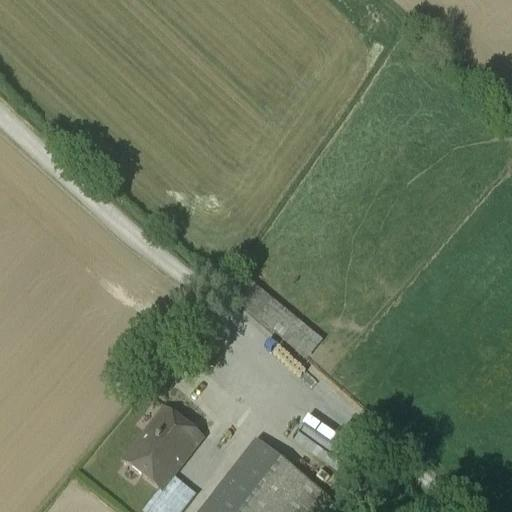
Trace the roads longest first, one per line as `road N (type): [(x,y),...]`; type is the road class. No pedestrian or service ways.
road 1 (unclassified): [(0,113),(95,202),(337,400)]
road 2 (track): [(337,400),(470,511)]
